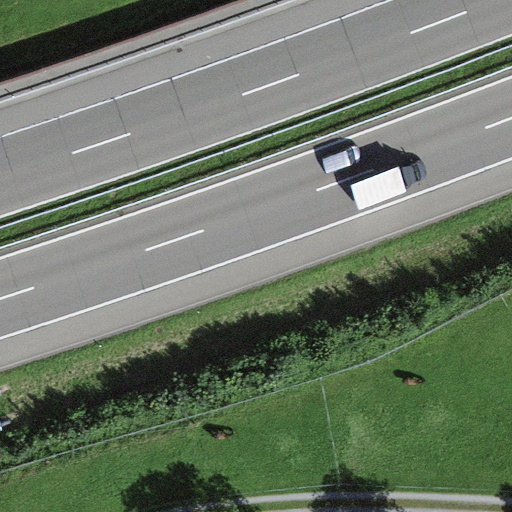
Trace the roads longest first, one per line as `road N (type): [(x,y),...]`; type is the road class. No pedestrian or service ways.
road 1 (motorway): [(0,302),(511,121)]
road 2 (motorway): [(500,0),(0,177)]
road 3 (track): [(217,511),(381,501),(511,504)]
